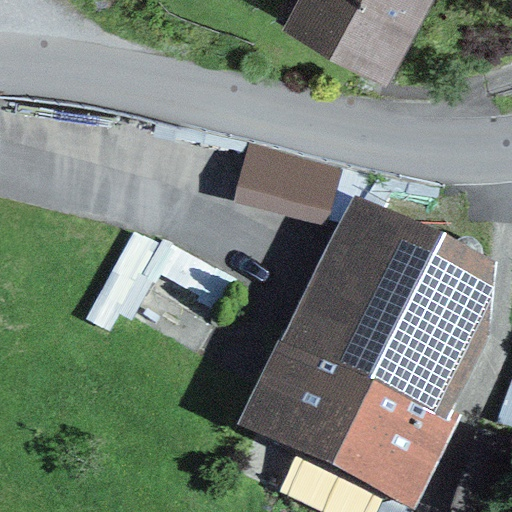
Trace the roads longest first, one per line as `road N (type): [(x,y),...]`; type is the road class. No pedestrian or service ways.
road 1 (tertiary): [(511,160),(450,160),(312,111),(73,54),(0,57)]
road 2 (track): [(511,388),(452,511)]
road 3 (track): [(511,77),(472,92),(409,148)]
